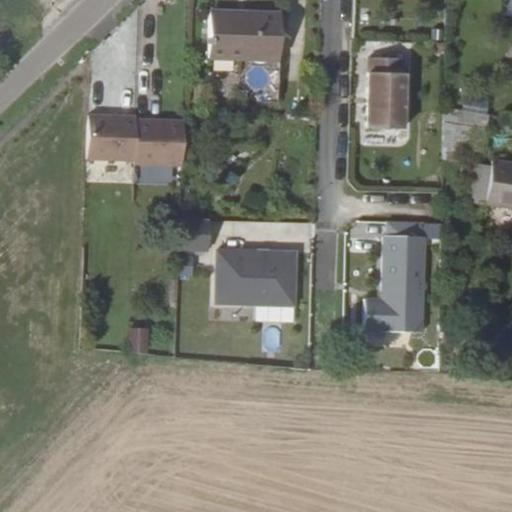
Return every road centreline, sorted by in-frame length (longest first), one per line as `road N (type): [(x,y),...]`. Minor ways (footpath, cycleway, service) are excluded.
road 1 (residential): [(335,183),(337,0)]
road 2 (tertiary): [(0,97),(100,0)]
